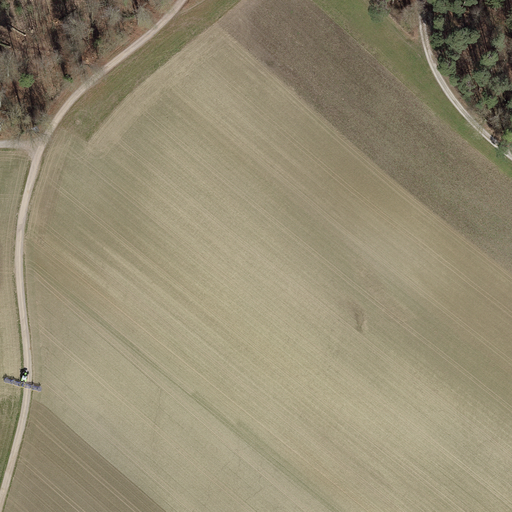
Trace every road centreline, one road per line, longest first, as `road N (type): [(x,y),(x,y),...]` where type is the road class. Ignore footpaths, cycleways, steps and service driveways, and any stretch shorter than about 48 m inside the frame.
road 1 (track): [(0,499),(28,398),(18,261),(44,138)]
road 2 (track): [(44,138),(73,94),(166,21),(180,0)]
road 3 (track): [(511,158),(468,117),(432,64),(420,0)]
